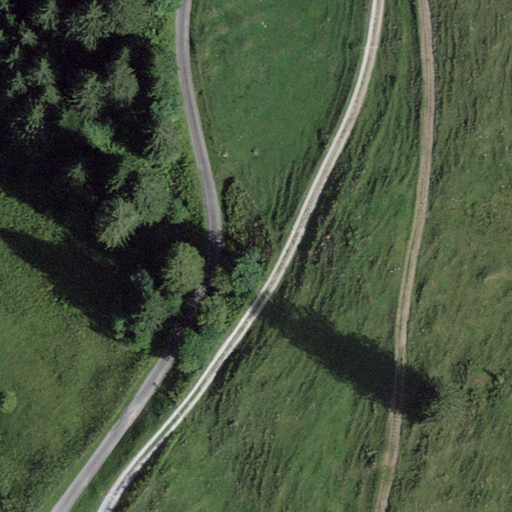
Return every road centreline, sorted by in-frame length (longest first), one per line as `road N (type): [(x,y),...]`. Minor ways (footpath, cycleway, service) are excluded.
road 1 (track): [(380,0),(367,71),(286,260),(107,511)]
road 2 (track): [(60,511),(200,267),(203,213),(171,11),(176,0)]
road 3 (track): [(419,0),(430,69),(424,198),(401,329),(385,511)]
